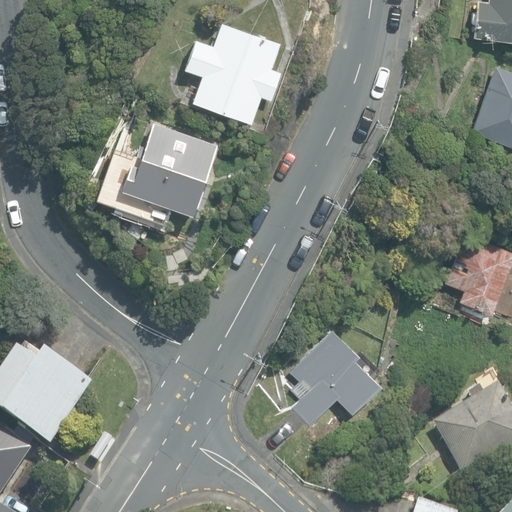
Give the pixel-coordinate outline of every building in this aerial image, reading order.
[(511,0),(476,0),(473,36),(511,39),(511,0)] [(191,102),(250,123),(261,95),(270,98),(280,70),(271,66),(280,42),(221,20),(212,43),(195,37),(184,67),(201,74),(191,102)] [(471,130),(511,144),(511,70),(494,64),(471,130)] [(121,187),(192,213),(217,143),(153,120),(138,163),(130,161),(121,187)] [(458,299),(490,312),(511,255),(511,248),(464,230),(444,280),(463,288),(458,299)] [(292,406),(309,422),(334,395),(350,411),(379,381),(354,357),(358,353),(330,326),(289,369),(298,377),(289,387),(300,397),(292,406)] [(0,371),(0,411),(50,445),(91,382),(26,340),(20,350),(16,348),(0,371)] [(478,384),(466,390),(471,399),(483,393),(478,384)] [(432,424),(461,474),(511,444),(511,412),(496,386),(432,424)] [(0,511),(15,511),(0,502),(0,494),(31,447),(29,446),(34,437),(18,427),(14,432),(5,427),(4,429),(0,426),(0,511)] [(59,481),(68,486),(79,469),(70,464),(59,481)] [(511,511),(511,499),(499,511),(511,511)] [(412,511),(453,511),(417,500),(412,511)]
